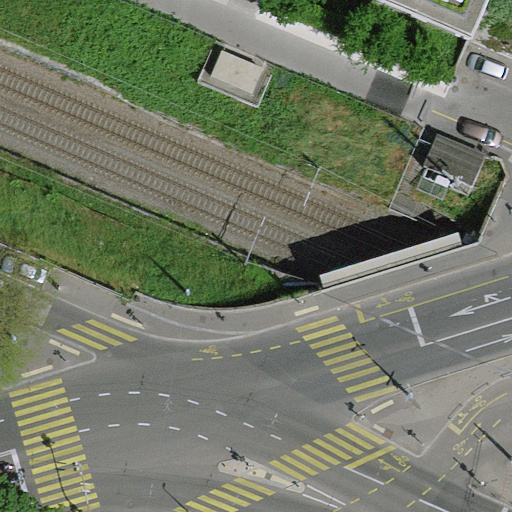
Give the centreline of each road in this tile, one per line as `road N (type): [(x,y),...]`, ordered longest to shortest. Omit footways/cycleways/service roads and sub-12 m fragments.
road 1 (secondary): [(206,398),(511,310)]
road 2 (residential): [(206,398),(0,288)]
road 3 (secondary): [(206,398),(0,460)]
road 4 (residential): [(378,511),(206,398)]
